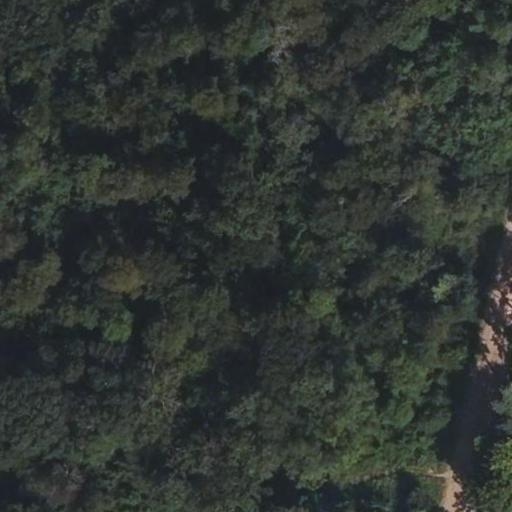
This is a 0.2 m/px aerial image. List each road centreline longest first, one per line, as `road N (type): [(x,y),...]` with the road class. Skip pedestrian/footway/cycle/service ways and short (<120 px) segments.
road 1 (track): [(239,511),(476,444),(511,451)]
road 2 (unknown): [(511,299),(460,511)]
